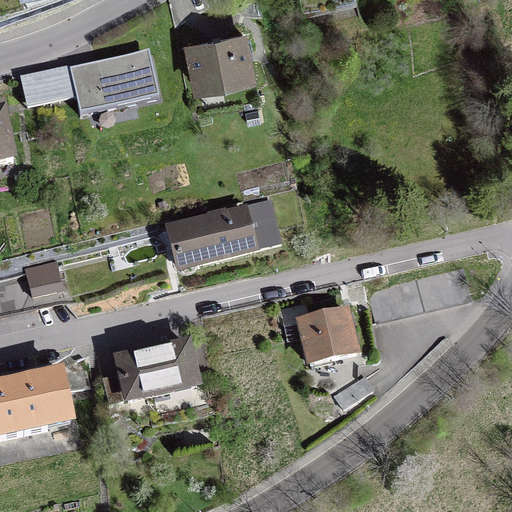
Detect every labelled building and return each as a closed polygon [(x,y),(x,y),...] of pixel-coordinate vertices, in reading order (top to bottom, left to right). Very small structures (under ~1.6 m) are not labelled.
[(352,0),(299,0),(302,11),(352,0)] [(251,77),(242,35),(188,46),(197,88),(251,77)] [(101,94),(76,99),(80,117),(159,100),(150,60),(96,72),(101,94)] [(27,110),(76,99),(70,70),(21,80),(27,110)] [(0,166),(13,164),(3,115),(0,115),(0,166)] [(281,246),(271,205),(244,212),(241,203),(214,209),(217,219),(169,230),(179,271),(281,246)] [(26,274),(0,280),(0,315),(64,302),(56,263),(25,270),(26,274)] [(471,301),(463,268),(367,291),(375,324),(471,301)] [(301,323),(310,365),(355,355),(345,314),(301,323)] [(118,361),(128,403),(196,388),(187,346),(118,361)] [(60,374),(0,386),(0,438),(0,440),(46,431),(45,426),(70,421),(60,374)] [(102,381),(109,410),(123,406),(117,377),(102,381)] [(373,392),(364,379),(334,398),(343,411),(373,392)]
